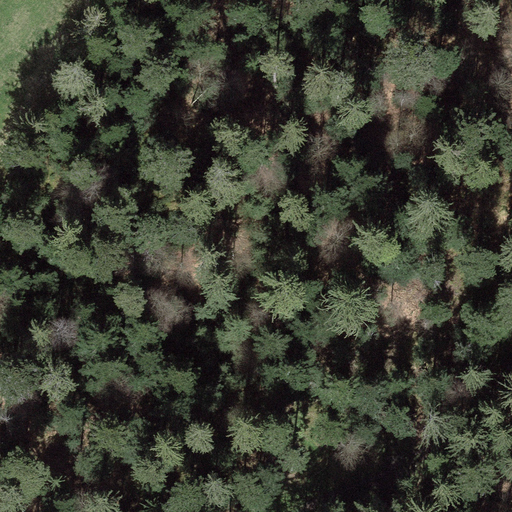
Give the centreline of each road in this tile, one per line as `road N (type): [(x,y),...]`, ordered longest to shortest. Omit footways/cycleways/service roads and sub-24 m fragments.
road 1 (track): [(511,367),(440,424),(290,511)]
road 2 (track): [(463,0),(511,151)]
